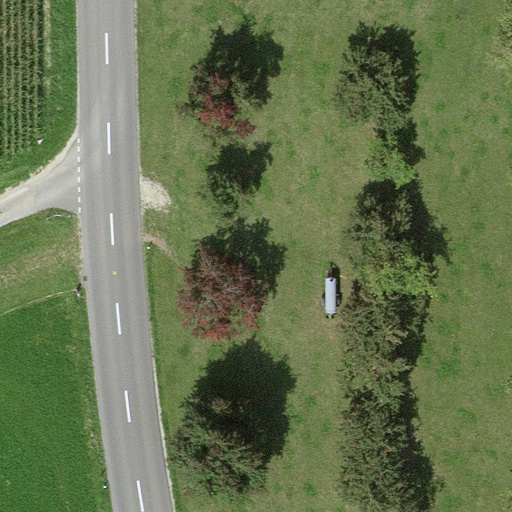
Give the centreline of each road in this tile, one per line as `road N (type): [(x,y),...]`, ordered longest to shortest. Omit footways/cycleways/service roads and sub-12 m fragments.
road 1 (tertiary): [(108,0),(112,162),(149,511)]
road 2 (track): [(0,217),(112,162)]
